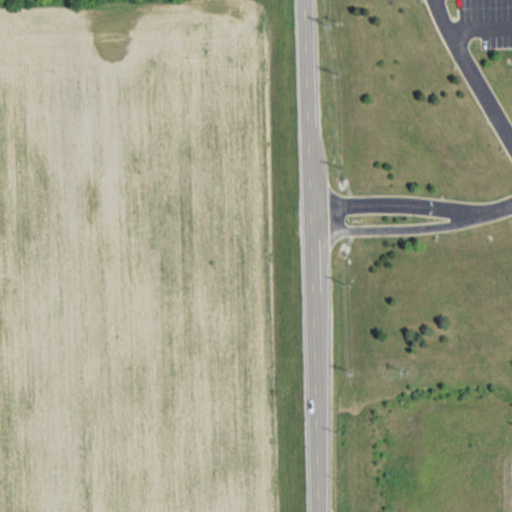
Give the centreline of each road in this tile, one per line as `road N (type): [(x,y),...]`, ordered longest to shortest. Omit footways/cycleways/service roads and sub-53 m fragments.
road 1 (tertiary): [(318,318),(321,511)]
road 2 (tertiary): [(309,0),(313,176)]
